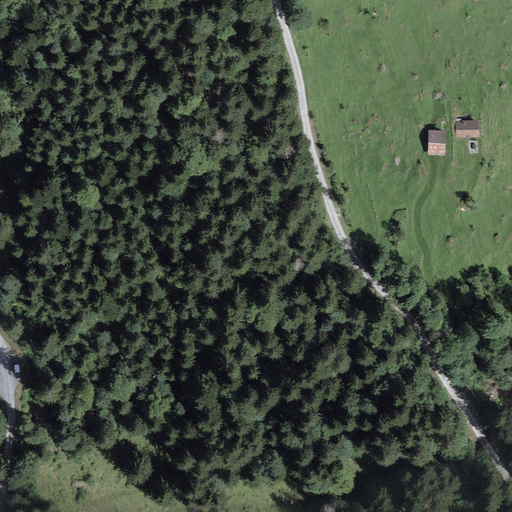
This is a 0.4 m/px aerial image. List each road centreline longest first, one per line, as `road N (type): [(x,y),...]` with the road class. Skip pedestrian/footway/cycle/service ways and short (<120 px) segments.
road 1 (track): [(511,473),(430,349),(362,266),(277,0)]
road 2 (track): [(5,381),(11,401),(0,508)]
